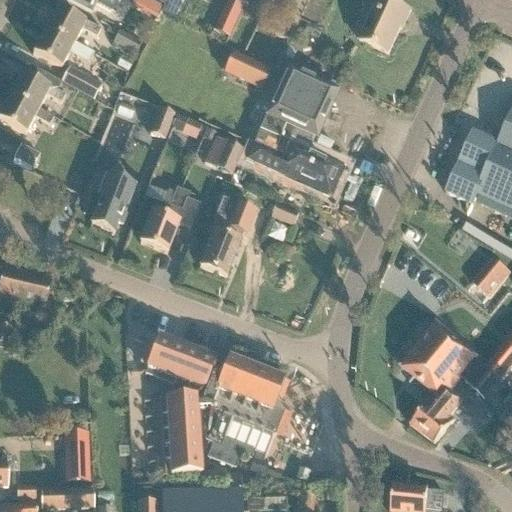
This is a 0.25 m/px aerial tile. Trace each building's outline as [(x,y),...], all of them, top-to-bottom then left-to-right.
[(66,0),(66,2),(92,16),(97,6),(110,13),(117,0),(66,0)] [(136,0),(134,4),(134,5),(158,18),(159,16),(163,10),(143,0),(136,0)] [(157,0),(156,5),(165,9),(161,16),(177,23),(187,0),(157,0)] [(285,0),(282,8),(291,12),(296,0),(285,0)] [(402,32),(410,14),(380,0),(379,0),(360,43),(388,56),(400,31),(402,32)] [(226,5),(213,33),(222,37),(229,40),(241,12),(226,5)] [(56,13),(45,35),(72,50),(74,46),(81,33),(95,41),(100,33),(84,24),(83,27),(56,13)] [(288,44),(299,22),(284,15),(274,37),(288,44)] [(45,35),(33,57),(60,72),(69,55),(83,63),(86,57),(88,54),(74,46),(72,50),(45,35)] [(135,57),(141,46),(120,35),(114,46),(135,57)] [(234,57),(225,75),(262,92),(270,73),(234,57)] [(21,78),(9,101),(36,116),(38,112),(46,98),(60,106),(64,98),(57,94),(60,86),(31,71),(26,81),(21,78)] [(92,105),(100,89),(68,72),(60,87),(92,105)] [(248,158),(246,164),(259,170),(278,178),(279,175),(328,197),(340,171),(316,161),(318,157),(307,153),(313,140),(316,142),(333,105),(330,103),(334,95),(337,96),(338,95),(304,80),(301,85),(286,78),(285,77),(273,103),(261,130),(253,147),(248,158)] [(9,101),(0,117),(0,125),(25,138),(34,120),(48,128),(51,123),(52,120),(38,112),(36,116),(9,101)] [(165,144),(175,119),(159,112),(149,137),(165,144)] [(456,175),(446,196),(473,208),(477,198),(511,214),(511,118),(501,143),(499,146),(476,136),(461,168),(459,167),(456,175)] [(187,123),(183,134),(197,139),(201,129),(201,128),(187,123)] [(216,137),(205,133),(202,141),(212,145),(216,137)] [(203,167),(231,179),(242,153),(214,141),(203,167)] [(33,172),(40,158),(20,148),(13,162),(33,172)] [(91,227),(113,236),(117,225),(122,227),(126,218),(123,217),(134,189),(105,177),(105,179),(111,181),(104,198),(102,198),(91,227)] [(186,233),(196,207),(186,203),(188,196),(175,191),(168,210),(157,205),(151,217),(139,246),(166,257),(177,229),(186,233)] [(213,236),(199,270),(225,281),(239,246),(242,238),(246,229),(250,231),(256,216),(222,202),(209,235),(213,236)] [(293,230),(297,218),(276,210),(271,221),(293,230)] [(488,301),(509,276),(494,263),(473,289),(488,301)] [(56,291),(59,282),(51,280),(4,269),(0,282),(0,307),(17,311),(20,302),(45,308),(49,289),(56,291)] [(436,326),(400,369),(438,400),(433,405),(432,404),(427,411),(426,410),(410,428),(434,447),(454,422),(450,419),(462,405),(453,397),(450,394),(460,382),(470,390),(486,403),(493,395),(500,387),(501,385),(511,371),(511,338),(488,368),(436,326)] [(12,330),(0,327),(0,353),(8,355),(12,330)] [(209,395),(222,362),(158,337),(145,370),(209,395)] [(276,416),(290,382),(232,359),(218,393),(276,416)] [(87,428),(72,428),(73,439),(87,439),(87,428)] [(73,439),(64,440),(66,488),(90,487),(88,439),(87,439),(73,439)] [(253,464),(249,475),(263,480),(267,467),(261,465),(264,458),(256,455),(253,464)] [(300,472),(296,481),(306,485),(309,476),(300,472)] [(225,481),(224,473),(202,475),(203,488),(225,486),(225,481)] [(240,480),(225,481),(225,486),(226,494),(241,494),(240,480)] [(35,502),(35,490),(16,491),(17,503),(35,502)] [(394,491),(391,511),(442,511),(444,496),(394,491)] [(40,511),(93,511),(93,493),(40,495),(40,511)] [(139,508),(138,508),(137,511),(156,511),(157,508),(152,508),(152,493),(138,493),(139,508)] [(161,511),(241,511),(242,496),(161,498),(161,511)] [(313,511),(316,500),(300,497),(297,511),(313,511)] [(246,502),(245,511),(286,511),(286,501),(246,502)]
